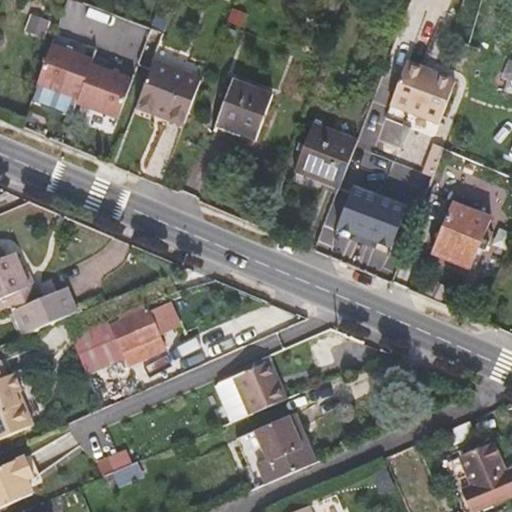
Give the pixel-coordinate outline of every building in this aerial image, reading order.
[(233,8),(227,22),(242,28),(247,14),(233,8)] [(50,24),(33,18),(27,32),(45,38),(50,24)] [(232,44),(237,32),(225,27),(220,38),(232,44)] [(52,44),(37,82),(78,98),(76,102),(118,118),(132,81),(91,65),(93,60),(52,44)] [(511,82),(511,60),(510,60),(503,79),(511,82)] [(406,63),(391,103),(441,121),(445,108),(457,113),(467,87),(455,84),(455,81),(406,63)] [(200,82),(154,64),(137,106),(184,124),(200,82)] [(257,141),(273,96),(233,81),(217,126),(257,141)] [(403,159),(404,152),(429,158),(435,130),(367,114),(359,149),(403,159)] [(338,188),(356,141),(313,124),(295,172),(338,188)] [(336,228),(394,249),(408,211),(351,189),(336,228)] [(483,241),(492,220),(452,204),(432,253),(471,270),(480,249),(486,252),(490,243),(483,241)] [(0,295),(6,293),(14,310),(23,332),(78,308),(66,283),(39,295),(33,281),(27,284),(21,271),(13,250),(1,255),(0,251),(0,295)] [(21,271),(27,284),(33,281),(26,269),(21,271)] [(148,309),(110,326),(124,357),(139,350),(143,360),(166,350),(148,309)] [(276,383),(280,382),(271,361),(267,363),(276,383)] [(0,435),(32,422),(22,398),(18,400),(14,390),(20,387),(12,369),(5,373),(0,362),(0,435)] [(250,415),(287,400),(280,382),(276,383),(267,363),(264,364),(234,377),(250,415)] [(234,377),(220,383),(236,420),(250,415),(234,377)] [(290,417),(310,464),(317,460),(297,413),(290,417)] [(276,478),(310,464),(290,417),(256,432),(276,478)] [(264,483),(276,478),(256,432),(245,437),(264,483)] [(470,511),(474,511),(511,497),(511,470),(505,474),(493,443),(460,456),(472,487),(463,491),(470,511)] [(118,473),(133,467),(126,451),(117,454),(97,462),(104,479),(118,473)] [(456,465),(461,463),(457,451),(427,463),(440,496),(464,486),(456,465)] [(35,478),(26,456),(0,467),(0,510),(34,495),(28,481),(35,478)] [(118,473),(124,489),(146,480),(140,464),(133,467),(118,473)] [(317,511),(338,511),(335,496),(315,502),(317,511)]
